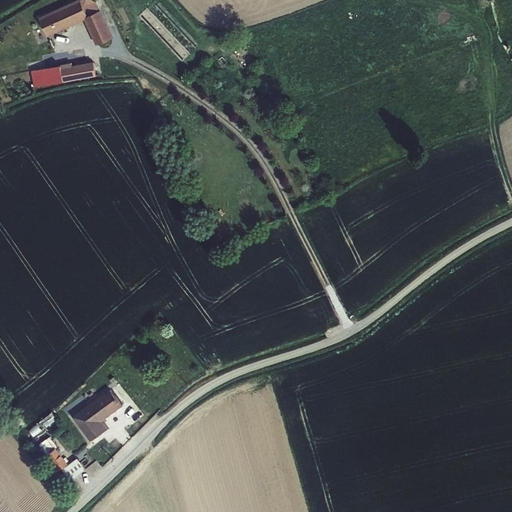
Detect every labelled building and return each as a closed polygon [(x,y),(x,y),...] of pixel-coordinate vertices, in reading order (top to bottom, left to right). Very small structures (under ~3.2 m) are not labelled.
[(50,36),(88,18),(90,17),(83,2),(43,21),(50,36)] [(90,17),(88,18),(100,44),(114,39),(101,12),(90,17)] [(98,73),(94,61),(75,68),(78,80),(98,73)] [(104,424),(126,408),(113,390),(73,418),(92,443),(108,431),(104,424)] [(47,452),(57,446),(52,436),(41,442),(47,452)] [(50,456),(70,483),(87,471),(78,459),(69,465),(58,450),(50,456)]
